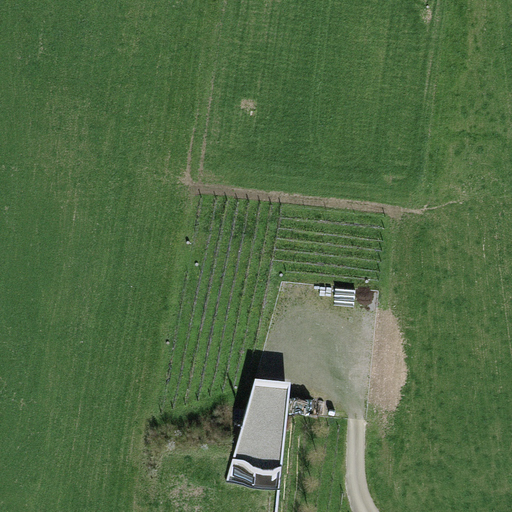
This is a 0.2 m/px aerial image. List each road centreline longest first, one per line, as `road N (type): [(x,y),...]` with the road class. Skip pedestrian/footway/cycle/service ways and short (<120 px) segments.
road 1 (trunk): [(304,511),(316,381),(381,0)]
road 2 (track): [(295,336),(331,341),(351,403),(353,483),(363,511)]
